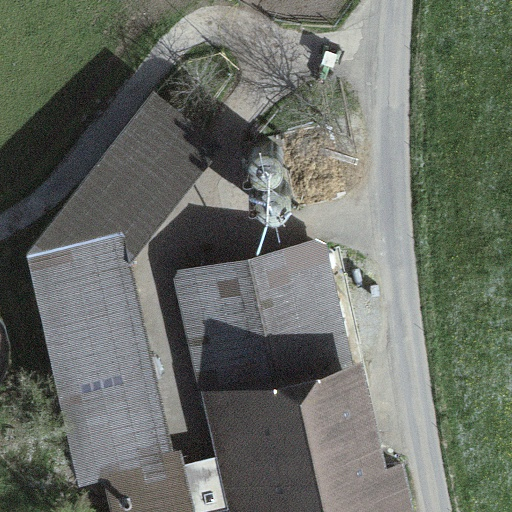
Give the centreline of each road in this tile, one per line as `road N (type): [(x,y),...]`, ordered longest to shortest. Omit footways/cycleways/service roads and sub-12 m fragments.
road 1 (unclassified): [(443,511),(396,274),(399,0)]
road 2 (track): [(398,40),(309,54),(228,17),(204,19),(148,68),(37,194),(0,222)]
road 3 (track): [(198,430),(158,240),(228,145),(278,46)]
road 4 (track): [(187,201),(260,219),(395,220)]
